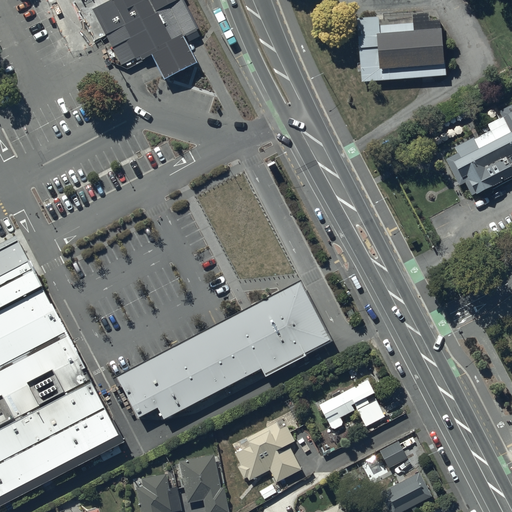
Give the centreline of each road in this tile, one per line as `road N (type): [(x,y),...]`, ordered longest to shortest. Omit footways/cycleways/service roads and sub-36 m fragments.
road 1 (primary): [(295,112),(507,511)]
road 2 (primary): [(295,112),(275,97),(231,0)]
